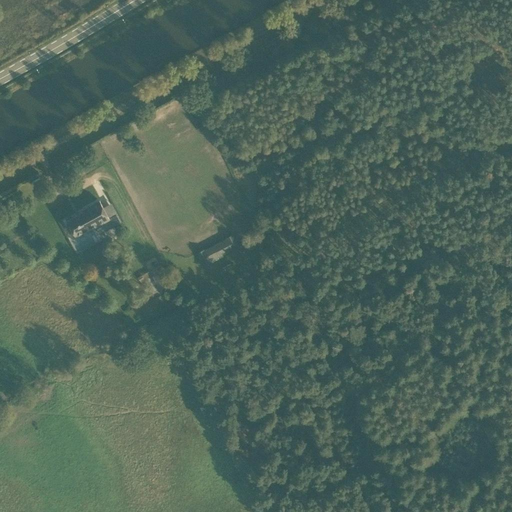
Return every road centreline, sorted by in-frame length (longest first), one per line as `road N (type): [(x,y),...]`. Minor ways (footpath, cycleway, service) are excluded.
road 1 (unclassified): [(0,173),(315,0)]
road 2 (track): [(278,262),(414,511)]
road 3 (secondary): [(0,78),(136,0)]
